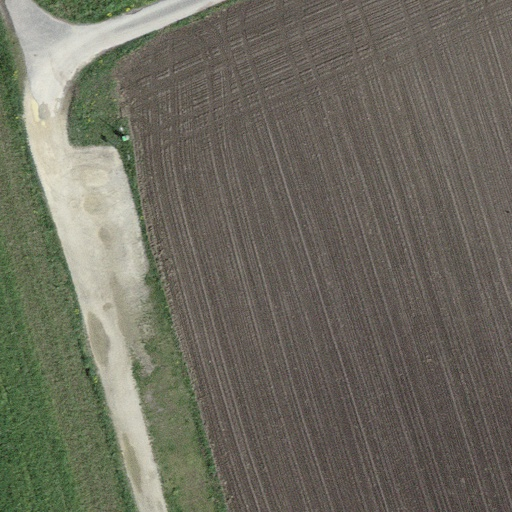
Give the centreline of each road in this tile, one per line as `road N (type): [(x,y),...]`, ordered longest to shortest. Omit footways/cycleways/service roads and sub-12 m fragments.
road 1 (track): [(59,51),(43,93),(44,121),(153,511)]
road 2 (track): [(183,0),(59,51)]
